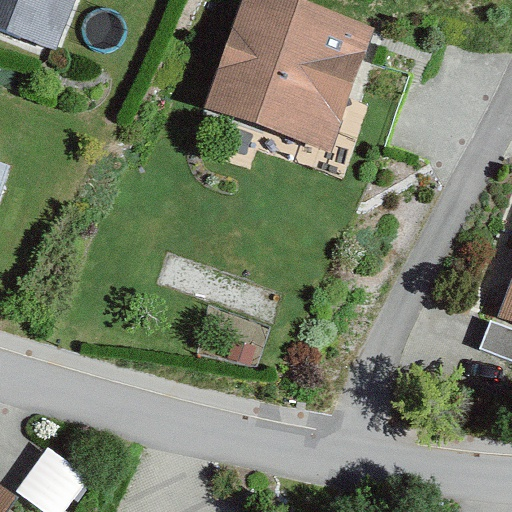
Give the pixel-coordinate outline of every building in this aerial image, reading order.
[(74,0),(0,0),(0,37),(51,58),(74,0)] [(367,40),(253,0),(242,0),(201,117),(325,160),(367,40)] [(511,284),(496,326),(511,331),(511,284)] [(511,338),(487,330),(477,358),(511,371),(511,338)] [(68,511),(87,488),(47,457),(13,500),(29,511),(68,511)] [(0,511),(10,511),(12,510),(0,500),(0,511)]
